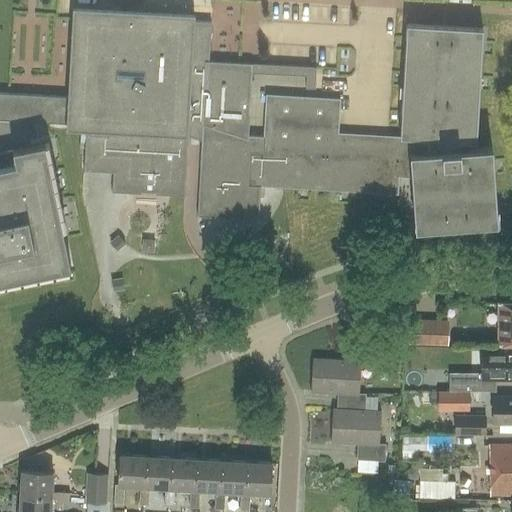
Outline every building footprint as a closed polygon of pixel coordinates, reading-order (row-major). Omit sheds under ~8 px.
[(306,88),(315,88),(317,66),(260,63),(210,60),(213,21),(154,18),(154,23),(131,22),(131,12),(119,11),(119,21),(81,19),(76,96),(0,91),(0,281),(72,267),(46,141),(40,143),(35,121),(87,124),(85,170),(114,172),(113,192),(186,196),(189,136),(203,140),(198,216),(260,220),(261,188),(246,187),(248,154),(250,154),(250,152),(263,153),(263,137),(249,136),(253,72),(307,75),(306,88)] [(338,133),(341,99),(267,94),(263,137),(263,153),(250,152),(250,154),(248,154),(246,187),(261,188),(262,186),(340,191),(398,194),(399,177),(412,178),(416,229),(498,223),(492,147),(460,149),(459,140),(476,141),(483,28),(407,24),(400,137),(338,133)] [(511,344),(511,303),(499,303),(499,345),(511,344)] [(450,321),(411,320),(410,344),(449,345),(450,321)] [(511,348),(482,349),(482,376),(487,376),(487,382),(511,381),(511,348)] [(339,395),(338,408),(365,410),(367,394),(360,394),(362,362),(315,360),(313,393),(339,395)] [(465,376),(465,371),(450,372),(450,390),(487,390),(487,382),(487,376),(482,376),(465,376)] [(471,410),(471,392),(419,392),(419,399),(439,399),(439,411),(471,410)] [(494,424),(511,423),(511,396),(494,397),(494,424)] [(365,410),(338,408),(338,411),(334,411),(333,444),(360,445),(359,461),(386,462),(387,444),(380,444),(382,412),(365,410)] [(487,415),(456,415),(456,435),(487,435),(487,415)] [(419,451),(429,451),(429,436),(404,436),(401,459),(419,459),(419,451)] [(511,443),(490,444),(490,495),(511,494),(511,443)] [(144,487),(146,456),(120,455),(119,484),(115,484),(114,503),(123,503),(124,486),(141,487),(144,487)] [(169,489),(171,458),(146,456),(144,487),(141,487),(140,504),(148,504),(149,487),(166,488),(169,489)] [(195,490),(196,459),(171,458),(169,489),(166,488),(165,505),(174,506),(175,489),(191,490),(195,490)] [(222,461),(196,459),(195,490),(191,490),(190,507),(200,507),(201,490),(216,491),(220,491),(222,461)] [(245,493),(247,462),(222,461),(220,491),(216,491),(215,508),(224,509),(225,492),(241,492),(245,493)] [(272,464),(247,462),(245,493),(241,492),(240,510),(250,510),(250,493),(271,494),(272,464)] [(409,470),(407,474),(409,477),(412,479),(416,477),(418,474),(416,470),(412,468),(409,470)] [(52,498),(52,501),(70,502),(71,493),(53,492),(54,472),(23,470),(21,496),(52,498)] [(94,473),(92,503),(108,504),(109,474),(94,473)] [(454,499),(455,482),(420,480),(420,498),(454,499)] [(52,498),(21,496),(20,511),(51,511),(52,501),(52,498)]
